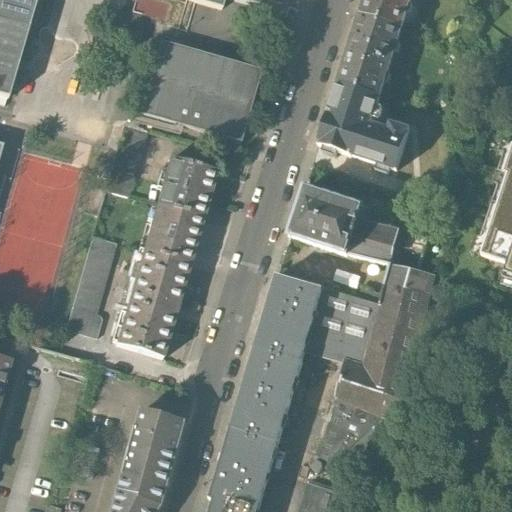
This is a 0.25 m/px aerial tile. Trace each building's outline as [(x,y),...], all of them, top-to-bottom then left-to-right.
[(0,0),(0,97),(6,100),(35,0),(183,0),(220,10),(222,0),(227,0),(265,11),(267,0),(0,0)] [(366,0),(361,17),(401,30),(410,0),(366,0)] [(349,54),(339,85),(379,98),(401,30),(361,17),(349,54)] [(259,73),(160,44),(139,116),(239,144),(259,73)] [(379,98),(339,85),(319,147),(351,158),(396,172),(408,132),(391,127),(389,133),(370,126),(379,98)] [(146,134),(124,128),(105,194),(127,200),(146,134)] [(511,146),(504,144),(495,171),(499,173),(472,250),(503,261),(499,273),(511,277),(511,146)] [(169,161),(156,208),(202,221),(215,175),(169,161)] [(359,223),(363,210),(305,191),(290,239),(313,247),(347,258),(347,257),(359,223)] [(156,208),(143,254),(189,267),(202,221),(156,208)] [(397,233),(359,223),(347,257),(389,267),(397,233)] [(116,246),(92,239),(65,332),(97,341),(102,322),(100,319),(95,318),(116,246)] [(162,360),(189,267),(143,254),(116,346),(162,360)] [(378,307),(322,292),(303,352),(345,363),(335,398),(312,458),(309,466),(316,473),(330,461),(342,479),(391,434),(381,424),(387,420),(381,415),(394,421),(419,387),(413,382),(426,335),(418,333),(433,277),(389,267),(378,307)] [(264,317),(254,348),(299,362),(303,352),(322,292),(277,279),(267,310),(264,317)] [(241,390),(230,428),(276,442),(299,362),(254,348),(241,390)] [(0,360),(0,404),(11,364),(0,360)] [(158,511),(162,507),(185,422),(141,408),(131,442),(117,490),(111,511),(158,511)] [(207,511),(253,511),(276,442),(230,428),(212,483),(208,498),(211,499),(207,511)]
